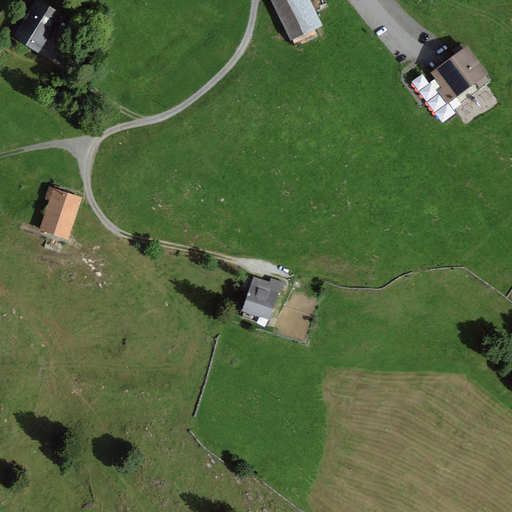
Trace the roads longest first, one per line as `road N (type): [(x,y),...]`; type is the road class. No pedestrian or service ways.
road 1 (track): [(284,280),(130,239),(109,224),(87,190),(102,137)]
road 2 (track): [(102,137),(165,117),(220,76),(245,42),(255,0)]
